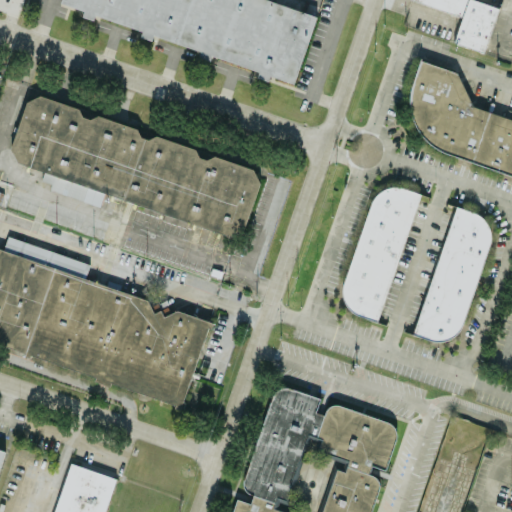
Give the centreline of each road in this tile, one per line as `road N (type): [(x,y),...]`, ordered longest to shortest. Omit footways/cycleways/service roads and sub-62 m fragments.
road 1 (residential): [(373,0),(200,511)]
road 2 (residential): [(326,143),(0,30)]
road 3 (residential): [(220,456),(0,379)]
